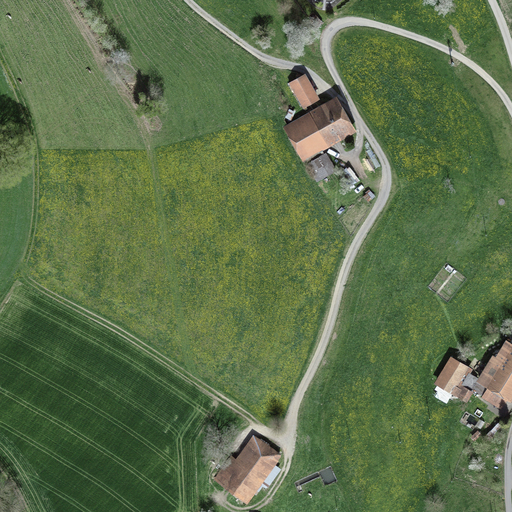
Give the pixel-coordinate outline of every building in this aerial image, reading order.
[(322,23),(316,15),(310,20),(317,28),(322,23)] [(317,98),(304,76),(291,84),(304,106),(317,98)] [(350,131),(334,103),(323,110),(324,112),(290,131),(303,154),(337,135),(338,137),(350,131)] [(337,173),(326,155),(307,167),(318,185),(337,173)] [(511,347),(507,345),(502,353),(507,357),(483,396),(502,407),(511,390),(511,347)] [(466,366),(453,358),(438,383),(466,401),(472,391),(463,386),(461,389),(455,385),(466,366)] [(469,375),(464,383),(471,388),(476,379),(469,375)] [(244,498),(257,480),(255,479),(273,454),(257,442),(226,484),(244,498)]
